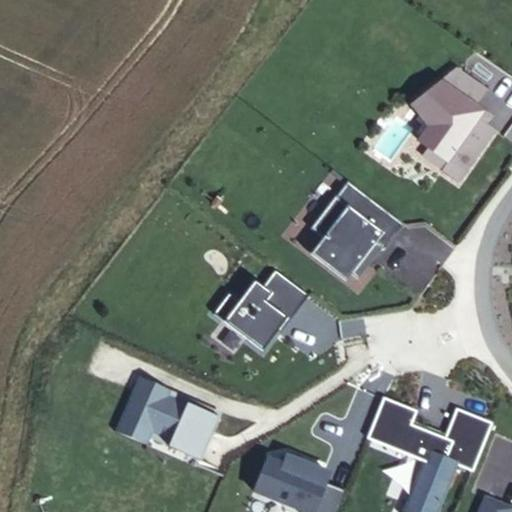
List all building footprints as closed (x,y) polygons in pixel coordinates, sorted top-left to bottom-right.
[(500,128),(488,90),(454,65),(395,108),(367,153),(396,170),(406,157),(462,182),(500,128)] [(318,221),(340,239),(333,248),(359,268),(365,272),(389,241),(391,242),(408,218),(353,175),(318,221)] [(312,289),(279,263),(267,279),(259,273),(244,293),(234,285),(219,306),(267,342),(283,322),(281,320),(289,309),(294,313),(312,289)] [(420,405),(387,392),(370,433),(427,456),(409,501),(435,511),(440,511),(462,459),(477,466),(497,417),(460,402),(448,431),(415,418),(420,405)] [(287,459),(271,453),(258,486),(324,511),(339,511),(350,485),(330,477),(333,469),(311,460),(312,458),(291,450),(287,459)] [(511,511),(511,500),(488,490),(479,511),(511,511)]
